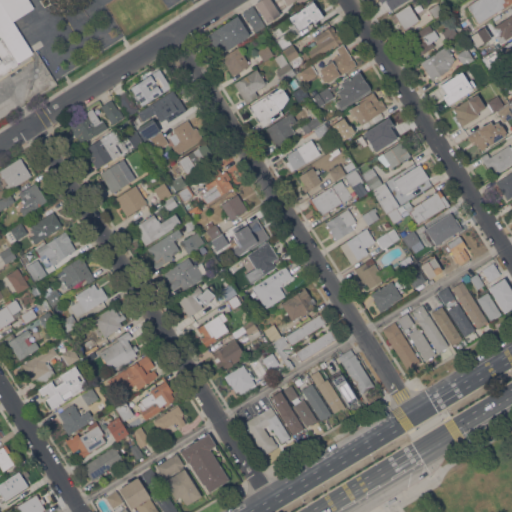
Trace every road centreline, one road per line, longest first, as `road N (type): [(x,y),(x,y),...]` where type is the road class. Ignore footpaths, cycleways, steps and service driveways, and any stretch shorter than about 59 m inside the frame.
road 1 (residential): [(173,34),(415,418)]
road 2 (residential): [(32,125),(271,503)]
road 3 (residential): [(347,0),(511,259)]
road 4 (primary): [(511,357),(255,511)]
road 5 (residential): [(225,0),(0,145)]
road 6 (residential): [(0,383),(82,511)]
road 7 (primary): [(382,471),(511,392)]
